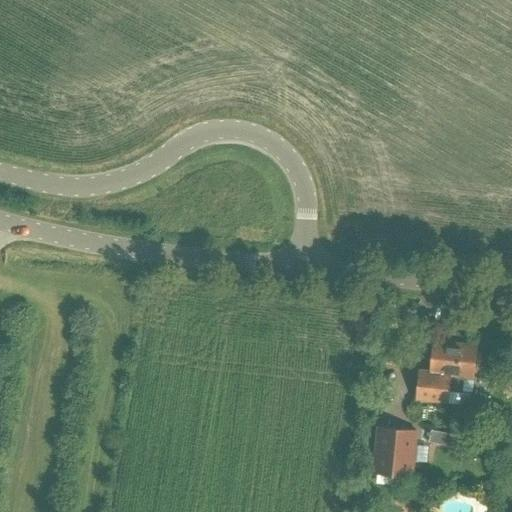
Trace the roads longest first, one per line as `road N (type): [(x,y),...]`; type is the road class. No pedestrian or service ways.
road 1 (unclassified): [(300,269),(305,218),(296,167),(253,135),(219,131),(122,180),(80,185),(0,171)]
road 2 (tertiary): [(300,269),(71,241),(0,224)]
road 3 (tertiary): [(511,290),(300,269)]
